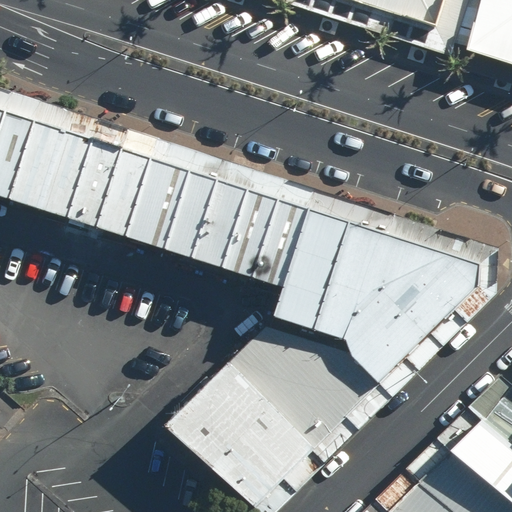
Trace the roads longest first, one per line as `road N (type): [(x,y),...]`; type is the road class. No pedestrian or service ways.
road 1 (tertiary): [(511,200),(0,37)]
road 2 (tertiary): [(56,0),(511,146)]
road 3 (residential): [(323,511),(511,321)]
